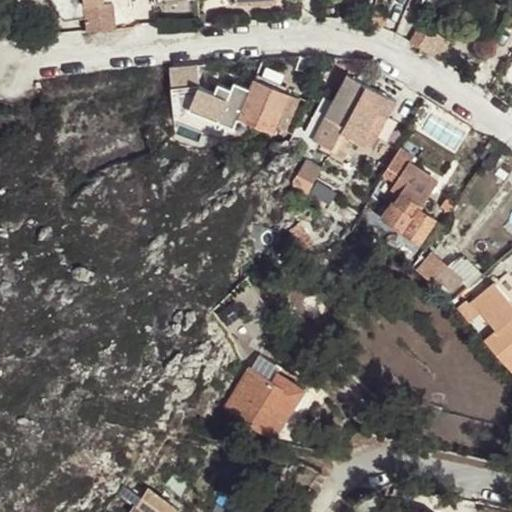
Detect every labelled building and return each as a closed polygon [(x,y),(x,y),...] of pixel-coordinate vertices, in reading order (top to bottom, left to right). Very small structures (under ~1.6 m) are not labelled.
[(86,7),(89,32),(117,30),(115,4),(86,7)] [(410,40),(419,46),(431,27),(422,21),(410,40)] [(346,127),(367,85),(346,74),(313,141),(334,151),(346,127)] [(274,131),(290,94),(255,80),(239,117),(274,131)] [(395,99),(367,85),(346,127),(334,151),(331,158),(344,163),(358,132),(365,136),(368,129),(378,134),(387,116),(395,99)] [(484,160),(495,141),(486,135),(474,153),(484,160)] [(321,165),(308,158),(294,187),(307,194),(321,165)] [(392,200),(382,216),(420,241),(435,216),(418,206),(420,203),(423,205),(439,180),(410,162),(393,189),(400,194),(395,202),(392,200)] [(290,228),(305,247),(315,239),(300,220),(290,228)] [(444,241),(420,269),(437,283),(440,279),(453,290),(462,279),(464,278),(450,267),(460,254),(444,241)] [(464,278),(462,279),(469,285),(480,271),(460,254),(450,267),(464,278)] [(498,329),(486,340),(511,371),(511,303),(494,282),(473,300),(470,297),(458,307),(470,321),(483,310),(498,329)] [(272,380),(279,370),(281,366),(261,354),(252,367),(272,380)] [(226,405),(276,436),(305,387),(279,370),(272,380),(252,367),(250,366),(226,405)] [(267,485),(243,480),(239,499),(264,504),(267,485)] [(174,511),(179,506),(148,487),(132,511),(174,511)]
